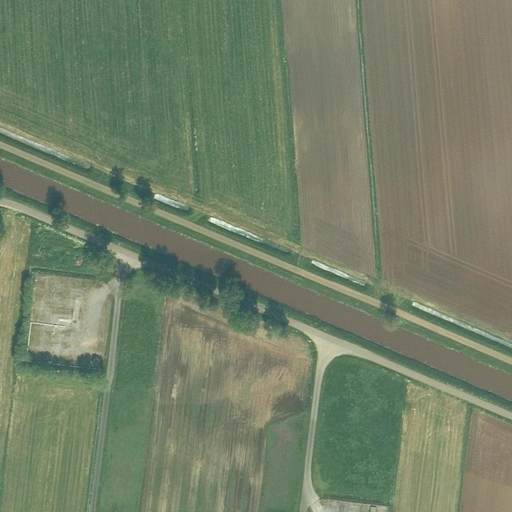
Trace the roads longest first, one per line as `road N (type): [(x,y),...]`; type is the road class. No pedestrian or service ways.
road 1 (unclassified): [(511,360),(0,143)]
road 2 (track): [(127,253),(91,511)]
road 3 (track): [(323,336),(303,511)]
